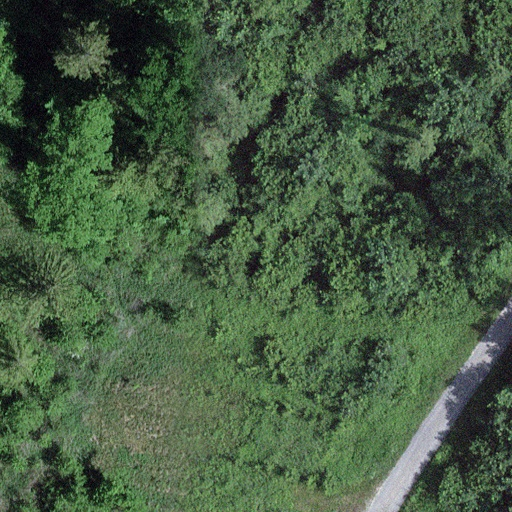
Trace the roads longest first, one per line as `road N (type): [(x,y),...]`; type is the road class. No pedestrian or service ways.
road 1 (track): [(509,341),(377,317),(214,342),(155,330),(0,163)]
road 2 (track): [(511,337),(387,511)]
